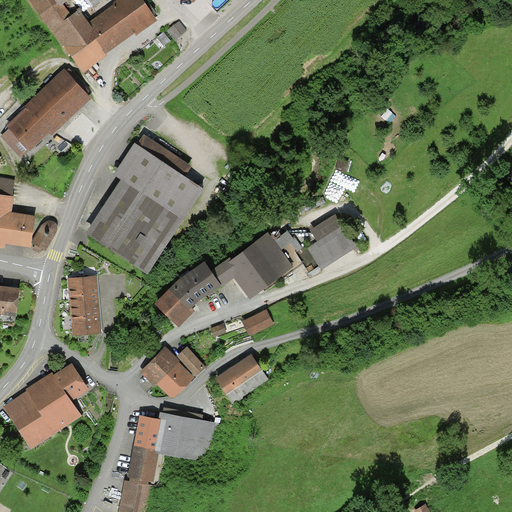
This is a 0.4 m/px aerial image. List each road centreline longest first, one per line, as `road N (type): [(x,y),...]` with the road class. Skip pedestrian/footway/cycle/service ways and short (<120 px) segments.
road 1 (track): [(126,396),(172,400),(257,346),(329,326),(511,244)]
road 2 (tertiary): [(49,272),(108,136),(250,0)]
road 3 (residential): [(118,386),(170,335),(385,247)]
road 4 (track): [(139,102),(164,102),(276,0)]
road 5 (track): [(385,247),(448,202),(511,138)]
road 6 (track): [(511,436),(389,511)]
road 7 (residential): [(85,511),(121,416),(126,396),(118,386)]
